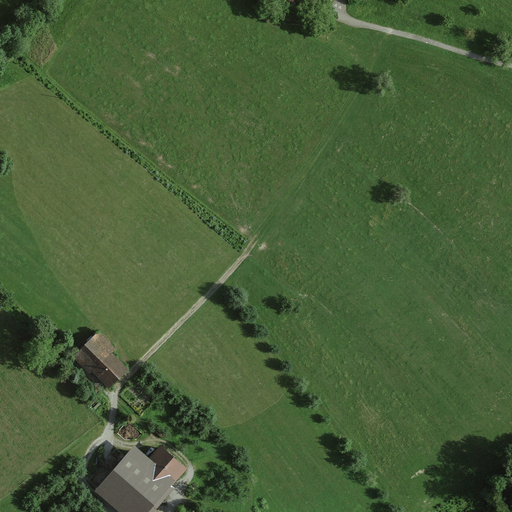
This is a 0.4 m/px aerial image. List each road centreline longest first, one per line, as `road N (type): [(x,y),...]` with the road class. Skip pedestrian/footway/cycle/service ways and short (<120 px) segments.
road 1 (track): [(387,31),(379,70),(346,131),(279,217),(131,372)]
road 2 (track): [(511,66),(335,16)]
